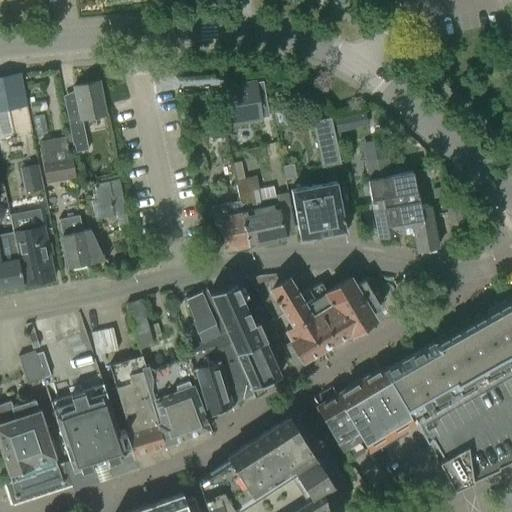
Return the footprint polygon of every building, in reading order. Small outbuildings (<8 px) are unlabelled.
[(0,76),(0,109),(25,105),(19,74),(0,76)] [(68,122),(72,145),(73,145),(75,152),(87,150),(81,119),(105,114),(98,81),(73,86),(80,120),(68,122)] [(260,83),(219,92),(227,127),(268,118),(260,83)] [(312,121),(322,166),(340,162),(330,117),(312,121)] [(65,134),(40,139),(44,162),(41,162),(45,181),(74,176),(71,157),(68,157),(65,134)] [(204,157),(194,159),(199,186),(205,185),(203,175),(208,174),(204,157)] [(19,168),(24,193),(43,189),(37,164),(19,168)] [(282,166),(284,179),(294,177),(292,165),(282,166)] [(391,175),(402,232),(413,230),(417,251),(437,247),(428,196),(423,197),(424,206),(418,208),(412,171),(391,175)] [(398,233),(402,232),(391,175),(367,180),(378,238),(398,235),(398,233)] [(284,239),(273,185),(258,188),(255,176),(235,180),(239,201),(241,212),(240,212),(247,247),(284,239)] [(96,200),(91,201),(95,219),(116,215),(118,226),(128,224),(122,194),(119,179),(93,184),(96,200)] [(309,236),(344,230),(336,181),(290,189),(299,239),(309,237),(309,236)] [(241,212),(239,201),(211,207),(215,225),(220,224),(226,251),(247,247),(240,212),(241,212)] [(447,208),(450,224),(461,222),(458,206),(447,208)] [(61,235),(68,267),(89,263),(89,262),(104,259),(89,229),(82,231),(80,219),(61,222),(64,234),(61,235)] [(0,288),(53,278),(42,226),(12,232),(18,258),(0,261),(0,288)] [(283,347),(292,362),(301,357),(302,359),(316,350),(320,355),(334,347),(337,351),(350,343),(348,339),(369,326),(366,321),(373,317),(368,310),(381,302),(382,299),(370,278),(367,277),(354,285),(349,278),(326,292),(320,282),(298,295),(287,278),(284,280),(280,274),(249,277),(273,318),(284,312),(292,325),(285,329),(291,339),(290,340),(291,342),(283,347)] [(511,275),(510,276),(511,279),(511,282),(439,325),(441,328),(388,360),(415,417),(419,415),(453,489),(498,468),(498,467),(511,460),(511,275)] [(241,279),(207,291),(219,318),(251,389),(286,370),(267,337),(271,335),(265,324),(261,326),(242,288),(244,286),(241,279)] [(189,355),(188,355),(196,384),(198,384),(207,415),(253,394),(251,389),(239,363),(224,334),(225,334),(219,318),(207,291),(185,300),(193,320),(192,320),(196,332),(200,342),(195,343),(197,350),(188,352),(189,355)] [(125,304),(138,347),(152,343),(140,300),(125,304)] [(42,377),(41,377),(52,411),(72,470),(75,479),(126,462),(134,460),(133,459),(125,432),(124,428),(118,430),(79,312),(24,324),(32,351),(34,350),(42,377)] [(90,332),(95,354),(117,349),(112,328),(90,332)] [(26,382),(41,377),(42,377),(34,350),(32,351),(17,356),(26,382)] [(129,431),(125,432),(133,459),(136,458),(135,457),(166,447),(159,425),(164,423),(145,365),(142,355),(108,365),(129,431)] [(196,384),(188,355),(172,360),(154,368),(148,364),(145,365),(164,423),(159,425),(166,447),(168,446),(167,443),(168,443),(167,439),(176,435),(176,434),(184,431),(185,434),(203,427),(204,429),(208,427),(193,385),(196,384)] [(358,377),(339,389),(363,436),(367,445),(415,417),(388,360),(386,358),(358,377)] [(363,436),(339,389),(321,399),(341,440),(344,447),(353,441),(355,444),(358,442),(356,439),(363,436)] [(6,483),(12,501),(67,483),(61,464),(57,465),(53,455),(38,410),(34,399),(11,406),(10,401),(0,403),(0,447),(8,472),(11,482),(6,483)] [(197,482),(207,511),(327,511),(321,490),(332,483),(292,421),(231,460),(230,459),(211,472),(209,473),(209,474),(197,482)] [(198,511),(193,496),(184,500),(181,492),(153,502),(154,502),(149,504),(149,506),(132,511),(129,511),(125,511),(123,511),(124,511),(123,511),(198,511)]
